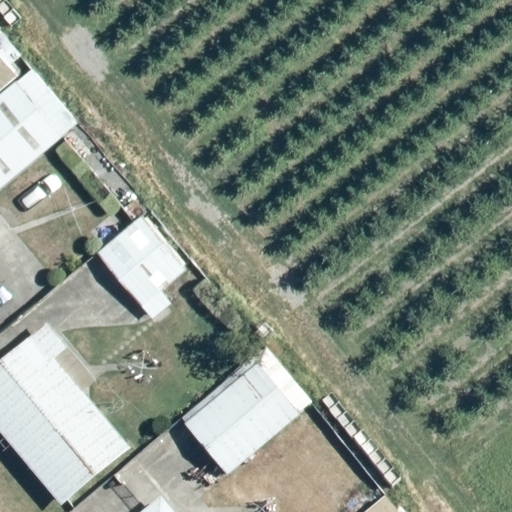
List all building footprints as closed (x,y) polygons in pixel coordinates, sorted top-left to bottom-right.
[(0,54),(0,89),(17,75),(0,54)] [(0,189),(77,125),(32,71),(0,96),(0,189)] [(186,270),(140,216),(96,253),(142,307),(186,270)] [(0,361),(0,432),(60,504),(128,448),(54,360),(68,348),(46,323),(0,361)] [(258,364),(185,423),(227,473),(300,414),(258,364)] [(397,511),(385,496),(365,511),(397,511)] [(173,511),(161,497),(143,511),(173,511)]
